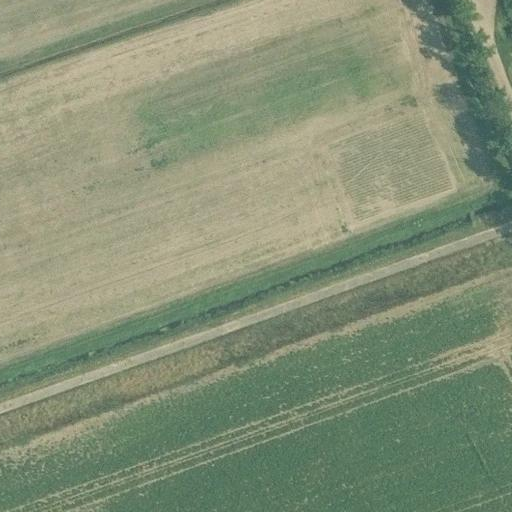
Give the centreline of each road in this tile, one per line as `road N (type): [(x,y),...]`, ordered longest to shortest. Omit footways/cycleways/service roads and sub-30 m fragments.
road 1 (unclassified): [(0,414),(511,224)]
road 2 (unclassified): [(511,112),(465,0)]
